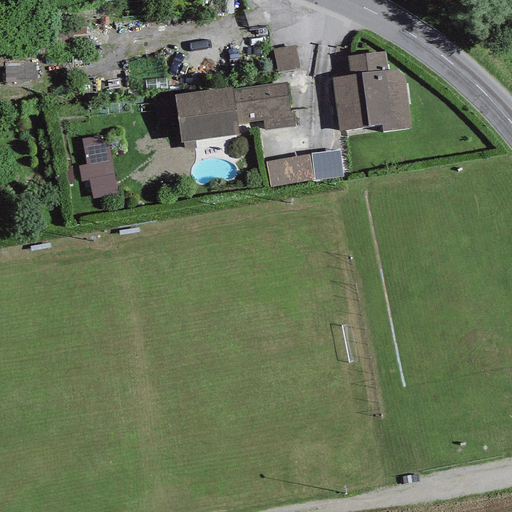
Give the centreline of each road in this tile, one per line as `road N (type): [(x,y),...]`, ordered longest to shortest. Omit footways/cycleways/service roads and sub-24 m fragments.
road 1 (tertiary): [(347,0),(423,43),(511,125)]
road 2 (track): [(335,511),(511,476)]
